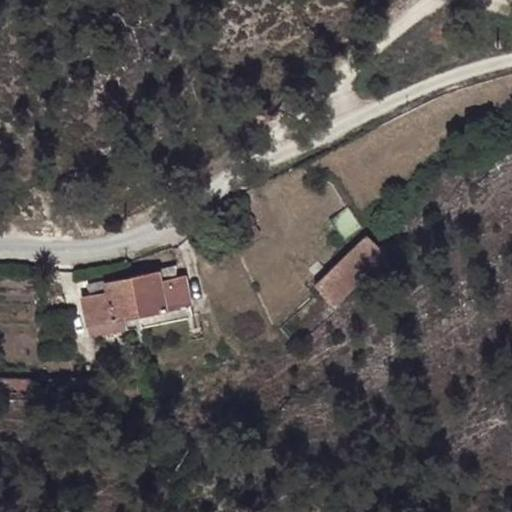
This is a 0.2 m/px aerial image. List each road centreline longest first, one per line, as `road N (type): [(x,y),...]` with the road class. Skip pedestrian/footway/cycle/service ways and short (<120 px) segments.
road 1 (residential): [(0,254),(69,253),(147,237),(218,182),(353,120),(511,62)]
road 2 (track): [(218,182),(333,78),(440,0)]
